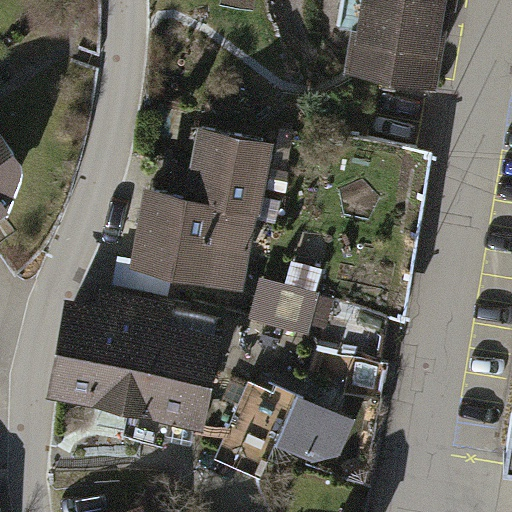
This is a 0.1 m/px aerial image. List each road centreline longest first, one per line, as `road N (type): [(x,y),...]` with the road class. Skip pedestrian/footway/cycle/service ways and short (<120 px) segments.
road 1 (residential): [(127,0),(117,121),(36,369),(34,511)]
road 2 (residential): [(420,511),(499,0)]
